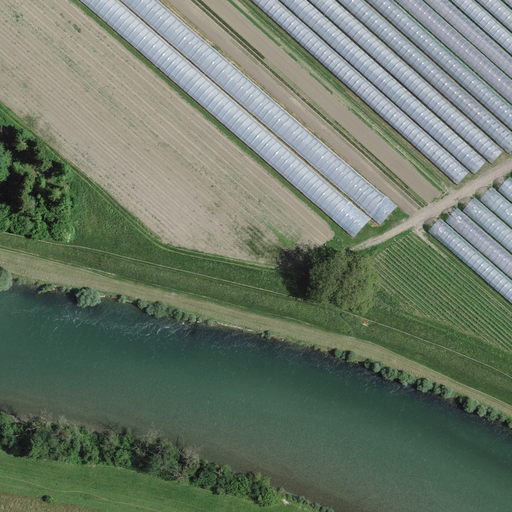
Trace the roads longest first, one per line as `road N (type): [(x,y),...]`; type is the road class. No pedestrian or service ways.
road 1 (track): [(0,230),(354,313),(511,385)]
road 2 (track): [(511,165),(313,277),(169,249)]
